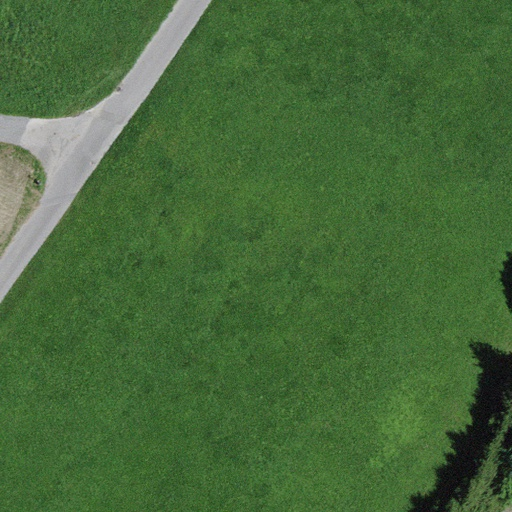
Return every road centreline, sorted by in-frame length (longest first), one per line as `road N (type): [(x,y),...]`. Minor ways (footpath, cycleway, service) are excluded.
road 1 (residential): [(90,152),(196,0)]
road 2 (residential): [(90,152),(0,280)]
